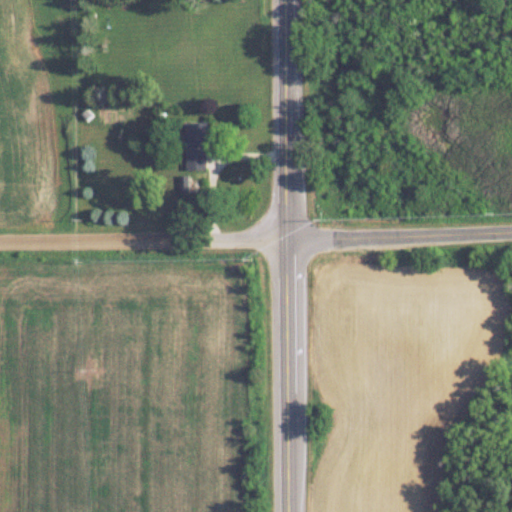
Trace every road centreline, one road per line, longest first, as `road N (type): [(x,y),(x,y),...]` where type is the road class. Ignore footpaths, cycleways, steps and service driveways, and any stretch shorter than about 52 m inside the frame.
road 1 (residential): [(0,244),(291,241)]
road 2 (secondary): [(294,511),(291,241)]
road 3 (secondary): [(291,241),(287,0)]
road 4 (residential): [(291,241),(511,232)]
